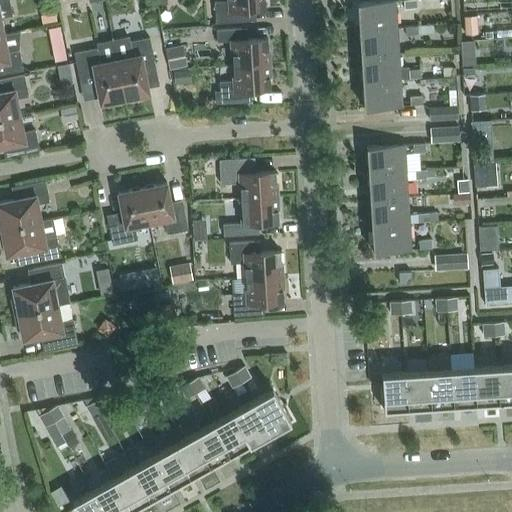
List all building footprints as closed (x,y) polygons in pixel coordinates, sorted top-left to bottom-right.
[(0,0),(0,34),(3,34),(0,17),(12,14),(8,0),(0,0)] [(227,0),(223,0),(214,1),(216,22),(240,20),(240,9),(265,7),(264,0),(227,0)] [(415,0),(403,1),(404,10),(416,9),(415,0)] [(359,30),(397,27),(395,3),(396,3),(396,1),(357,4),(359,30)] [(57,11),(48,13),(50,21),(58,20),(57,11)] [(478,34),(477,15),(464,15),(465,34),(478,34)] [(54,62),(66,59),(60,26),(47,28),(54,62)] [(397,27),(359,30),(360,56),(398,54),(397,27)] [(417,27),(405,28),(406,36),(418,36),(417,27)] [(231,40),(233,65),(269,62),(267,37),(242,39),(241,28),(216,29),(217,41),(231,40)] [(15,31),(3,34),(0,34),(0,73),(23,69),(15,31)] [(100,103),(124,98),(112,36),(111,36),(112,40),(97,43),(98,47),(74,52),(79,79),(94,76),(100,103)] [(112,36),(124,98),(149,93),(143,66),(155,64),(149,37),(129,41),(128,36),(113,39),(112,36)] [(187,65),(183,44),(165,48),(169,69),(187,65)] [(362,83),(400,80),(421,79),(420,70),(409,70),(408,68),(399,68),(398,54),(360,56),(362,83)] [(475,56),(462,57),(462,65),(475,64),(475,56)] [(216,103),(223,102),(245,101),(245,89),(270,87),(269,62),(233,65),(234,80),(219,81),(220,90),(215,90),(216,103)] [(476,67),(464,67),(464,76),(477,75),(476,67)] [(190,82),(189,69),(173,70),(174,83),(190,82)] [(0,118),(20,114),(16,98),(28,95),(24,74),(0,78),(0,118)] [(402,105),(400,80),(362,83),(364,109),(403,106),(403,105),(402,105)] [(410,106),(422,105),(422,96),(410,97),(410,106)] [(430,120),(458,118),(457,104),(429,107),(430,120)] [(78,119),(75,106),(59,109),(61,122),(78,119)] [(20,114),(0,118),(0,145),(7,144),(10,156),(39,150),(35,129),(23,131),(20,114)] [(459,142),(459,128),(430,129),(431,143),(459,142)] [(490,139),(473,140),(474,160),(492,159),(490,139)] [(413,145),(413,153),(425,153),(425,144),(413,145)] [(366,148),(368,174),(406,171),(405,146),(406,146),(406,145),(366,148)] [(249,157),(223,159),(219,159),(220,183),(240,182),(241,197),(277,195),(275,170),(250,172),(249,157)] [(415,171),(415,180),(427,179),(427,170),(415,171)] [(368,174),(370,200),(408,197),(406,171),(368,174)] [(457,179),(458,192),(468,192),(467,178),(463,179),(457,179)] [(0,228),(26,223),(41,220),(37,203),(49,201),(45,180),(15,185),(18,197),(0,200),(0,228)] [(166,182),(142,186),(149,222),(164,219),(167,233),(187,229),(183,204),(171,207),(166,182)] [(134,225),(149,222),(142,186),(117,191),(122,216),(107,219),(112,244),(137,239),(134,225)] [(453,205),(460,204),(460,193),(452,193),(453,205)] [(277,195),(241,197),(242,222),(223,223),(224,235),(253,233),(253,222),(278,220),(277,195)] [(370,200),(372,226),(410,224),(418,223),(417,215),(409,216),(408,197),(370,200)] [(430,215),(417,215),(418,223),(430,222),(430,215)] [(60,256),(56,235),(52,218),(41,220),(26,223),(0,228),(0,244),(4,244),(6,254),(28,250),(30,262),(60,256)] [(411,249),(410,224),(372,226),(373,253),(413,250),(413,249),(411,249)] [(479,248),(497,247),(496,224),(478,225),(479,248)] [(205,231),(193,232),(194,240),(206,239),(205,231)] [(245,262),(246,277),(282,275),(280,250),(255,252),(254,240),(229,242),(230,263),(245,262)] [(419,241),(420,250),(432,249),(431,240),(419,241)] [(481,264),(493,263),(492,253),(480,254),(481,264)] [(468,268),(467,254),(437,256),(438,270),(468,268)] [(193,279),(189,261),(169,265),(172,283),(193,279)] [(10,298),(13,313),(57,304),(69,302),(61,262),(32,268),(34,281),(12,286),(14,297),(10,298)] [(156,266),(142,269),(146,285),(159,282),(156,266)] [(511,285),(500,286),(499,268),(483,269),(485,305),(511,303),(511,285)] [(411,272),(399,273),(400,285),(412,284),(411,272)] [(246,277),(231,278),(232,294),(234,315),(258,313),(258,302),(283,300),(282,275),(246,277)] [(110,279),(98,282),(100,294),(112,292),(110,279)] [(152,306),(150,293),(133,297),(136,309),(152,306)] [(456,296),(445,297),(447,310),(457,309),(456,296)] [(445,297),(435,298),(436,311),(447,310),(445,297)] [(400,300),(390,301),(391,314),(401,313),(400,300)] [(410,300),(400,300),(401,313),(411,313),(410,300)] [(177,323),(173,302),(158,304),(162,326),(177,323)] [(57,304),(13,313),(16,329),(20,328),(22,339),(45,334),(48,350),(77,344),(72,319),(61,321),(57,304)] [(503,321),(493,322),(494,335),(504,334),(503,321)] [(493,322),(483,322),(484,336),(494,335),(493,322)] [(511,401),(511,363),(508,364),(496,365),(498,402),(511,401)] [(243,365),(234,370),(241,382),(250,376),(244,365),(243,365)] [(496,365),(483,366),(473,366),(475,404),(485,403),(498,402),(496,365)] [(460,405),(475,404),(473,366),(457,367),(450,368),(452,405),(460,405)] [(450,368),(432,369),(427,369),(429,407),(434,406),(452,405),(450,368)] [(409,408),(429,407),(427,369),(406,371),(404,371),(406,408),(409,408)] [(234,370),(226,375),(232,387),(241,382),(234,370)] [(384,410),(406,408),(404,371),(381,372),(384,410)] [(198,376),(189,381),(195,392),(204,387),(198,376)] [(189,381),(180,386),(186,398),(195,392),(189,381)] [(272,388),(252,399),(270,432),(290,421),(272,388)] [(153,389),(144,394),(150,406),(159,401),(153,389)] [(144,394),(135,399),(135,400),(141,411),(150,406),(144,394)] [(104,395),(95,400),(101,411),(102,411),(110,406),(104,395)] [(270,432),(252,399),(232,410),(250,443),(270,432)] [(95,400),(86,405),(92,416),(98,426),(107,420),(102,411),(101,411),(95,400)] [(57,404),(48,409),(54,421),(63,416),(57,404)] [(150,406),(141,411),(145,418),(154,413),(150,406)] [(48,409),(39,415),(45,426),(56,445),(65,440),(54,421),(48,409)] [(232,410),(212,422),(230,454),(250,443),(232,410)] [(210,466),(230,454),(212,422),(192,433),(210,466)] [(71,429),(62,434),(70,448),(79,442),(71,429)] [(192,433),(172,444),(190,477),(210,466),(192,433)] [(172,444),(152,455),(170,488),(190,477),(172,444)] [(170,488),(152,455),(132,467),(150,499),(170,488)] [(113,458),(104,462),(113,477),(112,478),(130,511),(150,499),(132,467),(121,473),(113,458)] [(112,478),(92,489),(104,511),(127,511),(130,511),(112,478)] [(72,500),(78,511),(104,511),(92,489),(72,500)]
